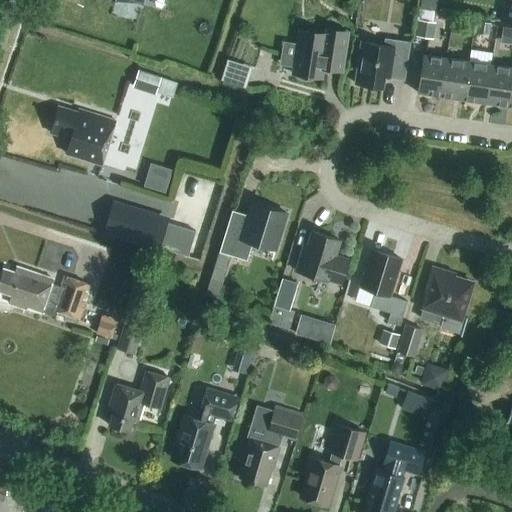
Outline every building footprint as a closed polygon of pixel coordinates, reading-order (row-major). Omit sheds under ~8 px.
[(511,0),(506,0),(500,22),(511,25),(511,0)] [(429,38),(433,10),(418,8),(414,35),(429,38)] [(453,21),(451,33),(460,34),(462,23),(453,21)] [(477,23),(476,34),(489,36),(490,24),(477,23)] [(342,70),(348,32),(327,29),(326,33),(300,29),(293,73),(321,78),(323,67),(342,70)] [(404,79),(410,42),(385,38),(384,45),(361,41),(355,83),(382,87),(384,76),(404,79)] [(440,96),(446,58),(423,54),(417,92),(440,96)] [(463,99),(468,61),(446,58),(440,96),(463,99)] [(485,102),(491,64),(468,61),(463,99),(485,102)] [(508,106),(511,78),(511,67),(491,64),(485,102),(508,106)] [(155,94),(161,76),(139,69),(133,86),(155,94)] [(78,112),(58,106),(50,133),(70,138),(70,141),(66,153),(103,164),(116,121),(79,109),(79,110),(78,112)] [(167,190),(174,166),(151,159),(144,184),(167,190)] [(159,248),(169,216),(113,199),(103,231),(159,248)] [(275,250),(287,213),(252,202),(247,215),(232,210),(206,294),(218,297),(231,255),(247,260),(252,242),(275,250)] [(348,259),(334,255),(339,240),(312,231),(305,256),(301,255),(296,271),(327,280),(327,278),(341,282),(348,259)] [(400,325),(407,301),(390,296),(402,259),(372,250),(360,286),(375,291),(370,306),(390,312),(387,321),(400,325)] [(53,278),(19,267),(17,273),(3,268),(0,278),(0,290),(11,295),(9,303),(26,309),(27,306),(42,311),(56,316),(57,311),(79,318),(91,285),(64,276),(61,286),(52,282),(53,278)] [(466,316),(461,314),(471,283),(454,277),(454,275),(433,269),(428,285),(430,286),(420,317),(440,323),(439,325),(462,332),(466,316)] [(289,328),(294,310),(290,308),(298,282),(283,278),(270,322),(289,328)] [(110,337),(117,318),(102,313),(95,332),(110,337)] [(135,354),(145,322),(126,316),(116,348),(135,354)] [(415,356),(423,329),(405,323),(396,350),(415,356)] [(330,329),(316,325),(311,339),(326,344),(330,329)] [(400,334),(383,329),(379,343),(395,348),(400,334)] [(235,361),(249,365),(253,352),(238,348),(235,361)] [(396,361),(391,363),(390,367),(392,372),(396,373),(401,371),(402,366),(399,362),(396,361)] [(441,390),(447,369),(427,363),(420,383),(441,390)] [(160,408),(169,377),(146,370),(140,390),(116,383),(108,408),(113,409),(109,425),(129,431),(132,420),(137,422),(143,403),(160,408)] [(335,379),(329,377),(325,382),(325,388),(329,391),(335,389),(338,384),(335,379)] [(230,419),(237,398),(207,389),(200,410),(203,411),(200,420),(185,415),(172,455),(200,464),(199,468),(200,468),(213,424),(212,424),(215,414),(230,419)] [(431,401),(405,391),(398,408),(424,419),(431,401)] [(295,439),(302,414),(275,406),(268,429),(264,441),(251,437),(238,477),(265,485),(270,470),(272,470),(283,435),(295,439)] [(356,459),(364,432),(336,423),(328,451),(332,452),(329,463),(309,457),(304,474),(307,475),(301,496),(328,504),(339,466),(342,455),(356,459)] [(417,473),(424,451),(391,441),(384,463),(385,463),(383,471),(375,468),(365,502),(368,503),(365,511),(389,511),(390,510),(393,511),(403,477),(402,477),(404,469),(417,473)]
